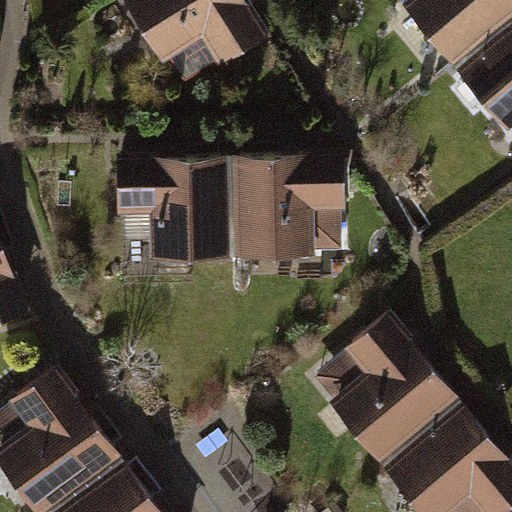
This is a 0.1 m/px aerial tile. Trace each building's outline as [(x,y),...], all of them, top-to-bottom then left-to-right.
[(251,0),(133,0),(162,50),(207,23),(221,47),(265,22),(251,0)] [(511,4),(511,0),(413,0),(455,51),(511,4)] [(511,12),(457,58),(503,114),(511,106),(511,12)] [(225,147),(115,151),(118,213),(150,211),(152,256),(230,253),(225,147)] [(346,148),(239,147),(238,246),(312,246),(312,199),(346,199),(346,148)] [(0,232),(0,306),(22,299),(0,232)] [(368,369),(337,394),(382,450),(462,386),(392,298),(342,337),(368,369)] [(120,442),(56,360),(12,394),(30,416),(0,439),(0,449),(42,503),(120,442)] [(511,448),(465,397),(392,464),(436,511),(447,511),(473,488),(494,510),(511,493),(511,448)] [(177,511),(131,452),(52,511),(177,511)]
